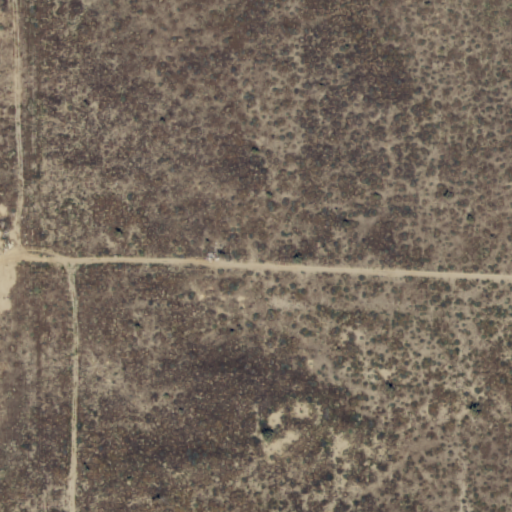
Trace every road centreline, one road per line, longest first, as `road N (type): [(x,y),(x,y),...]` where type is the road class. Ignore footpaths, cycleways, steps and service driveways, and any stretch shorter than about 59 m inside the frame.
road 1 (track): [(0,268),(68,261),(511,272)]
road 2 (residential): [(63,0),(66,511)]
